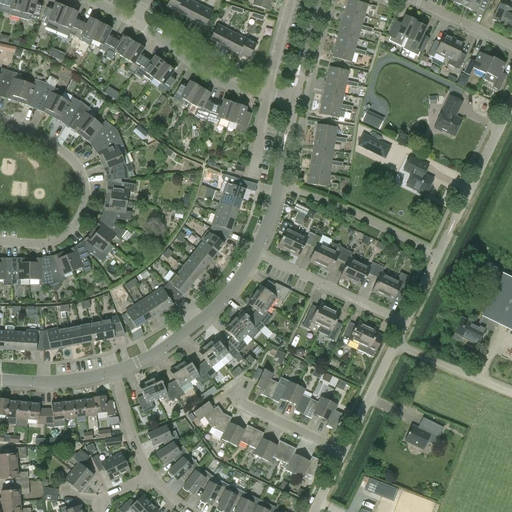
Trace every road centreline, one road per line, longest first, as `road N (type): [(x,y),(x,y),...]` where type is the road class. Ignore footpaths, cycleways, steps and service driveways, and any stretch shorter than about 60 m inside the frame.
road 1 (residential): [(0,242),(39,245),(69,233),(86,194),(69,157),(0,115)]
road 2 (residential): [(114,370),(204,318),(254,252)]
road 3 (residential): [(405,321),(254,252)]
road 4 (residential): [(254,252),(276,190),(290,100)]
road 5 (residential): [(134,26),(211,75),(266,95)]
road 6 (residential): [(343,450),(405,321)]
road 7 (residential): [(511,103),(453,222)]
road 8 (track): [(392,347),(511,395)]
road 9 (residential): [(343,450),(244,406),(235,389)]
